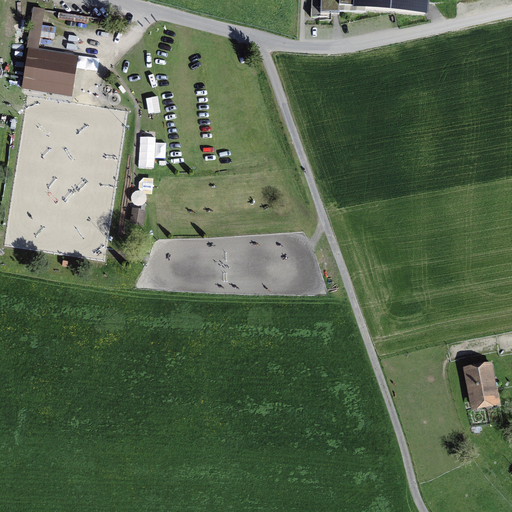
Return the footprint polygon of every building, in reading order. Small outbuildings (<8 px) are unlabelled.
[(425,0),(320,0),(320,13),(339,14),(339,7),(425,14),(425,0)] [(40,42),(41,36),(55,38),(56,25),(44,23),(46,6),(33,5),(28,40),(40,42)] [(73,56),(37,50),(30,84),(68,90),(73,56)] [(148,215),(135,214),(133,229),(146,231),(148,215)] [(487,366),(468,369),(471,386),(468,387),(470,392),(473,392),(475,405),(494,401),(487,366)]
